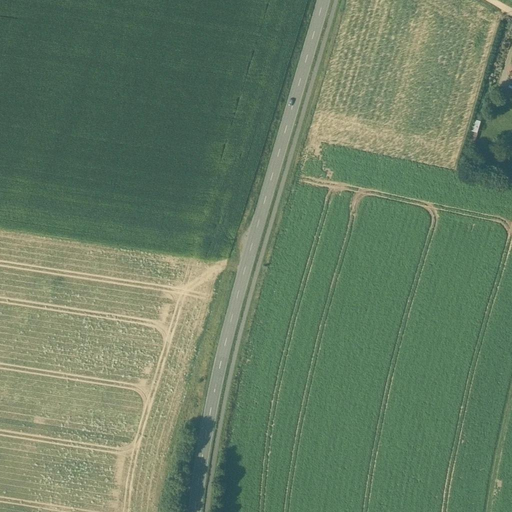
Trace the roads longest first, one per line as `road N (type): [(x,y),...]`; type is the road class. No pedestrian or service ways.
road 1 (secondary): [(194,511),(240,281),(323,0)]
road 2 (track): [(511,378),(478,511)]
